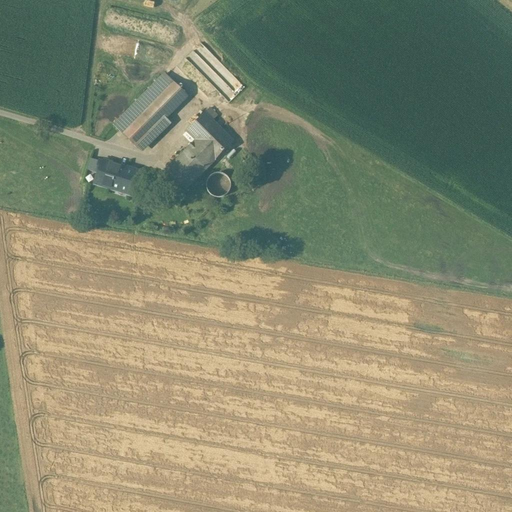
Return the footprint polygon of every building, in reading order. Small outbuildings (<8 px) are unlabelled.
[(165,74),(126,113),(135,122),(123,134),(137,148),(188,97),(165,74)] [(196,141),(166,170),(186,190),(215,161),(233,143),(212,122),(218,116),(210,109),(187,132),(196,141)] [(95,172),(98,161),(91,159),(88,170),(95,172)] [(109,165),(99,162),(96,174),(98,174),(94,184),(111,190),(112,187),(135,195),(142,175),(135,173),(136,171),(127,168),(126,172),(118,169),(118,167),(109,164),(109,165)] [(230,191),(231,186),(230,181),(227,177),(223,175),(218,174),(213,175),(209,178),(207,182),(206,187),(207,191),(210,195),(214,198),(219,199),(223,198),(227,195),(230,191)]
